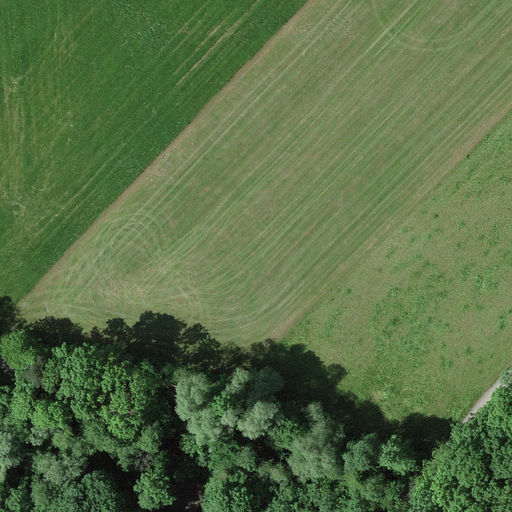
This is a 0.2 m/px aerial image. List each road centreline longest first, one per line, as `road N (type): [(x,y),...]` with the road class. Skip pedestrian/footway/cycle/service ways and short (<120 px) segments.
road 1 (unclassified): [(175,511),(175,468),(138,421),(0,354)]
road 2 (unclassified): [(511,373),(435,466),(377,511)]
